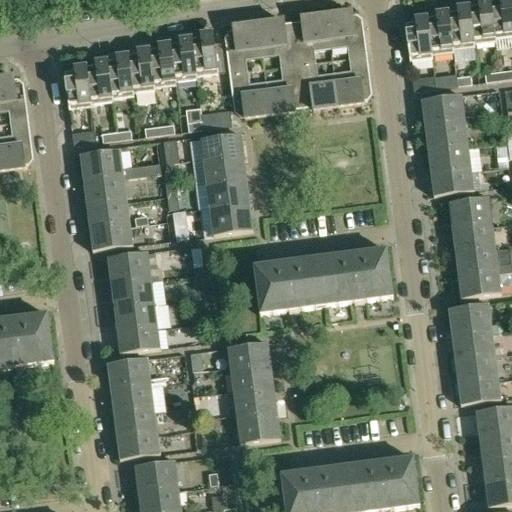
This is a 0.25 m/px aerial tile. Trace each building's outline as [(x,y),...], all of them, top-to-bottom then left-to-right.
[(496,45),(496,43),(511,40),(511,4),(511,0),(498,0),(499,3),(491,6),(490,6),(496,45)] [(478,5),(478,9),(470,11),(469,11),(474,48),(496,45),(490,6),(491,6),(491,3),(478,5)] [(449,17),(448,17),(453,54),(453,57),(455,66),(476,63),(474,48),(469,11),(470,11),(470,8),(457,10),(457,15),(449,17)] [(436,16),(436,20),(428,22),(427,23),(432,62),(433,62),(433,59),(453,57),(448,17),(449,17),(449,14),(436,16)] [(327,18),(331,52),(348,50),(349,62),(368,60),(363,22),(357,17),(353,18),(352,15),(327,18)] [(315,54),(331,52),(327,18),(302,21),(302,24),(293,26),(299,69),(317,66),(315,54)] [(427,23),(428,22),(428,20),(415,21),(415,26),(406,28),(410,65),(432,62),(427,23)] [(258,27),(263,61),(279,59),(281,71),(299,69),(293,26),(285,27),(284,23),(258,27)] [(226,45),(230,77),(248,75),(247,63),(263,61),(258,27),(234,30),(234,33),(230,34),(225,40),(226,45)] [(193,43),(192,43),(197,82),(230,77),(226,45),(215,46),(214,38),(214,35),(201,36),(201,41),(193,43)] [(172,49),(171,49),(176,88),(177,88),(177,85),(197,83),(192,43),(193,43),(193,40),(180,42),(180,47),(172,49)] [(156,91),(175,89),(176,88),(171,49),(172,49),(171,46),(158,48),(159,52),(151,54),(150,54),(155,94),(156,94),(156,91)] [(138,58),(130,60),(129,60),(134,100),(135,99),(134,97),(155,94),(150,54),(151,54),(150,51),(137,53),(138,58)] [(113,102),(134,100),(129,60),(130,60),(129,57),(116,59),(117,63),(109,65),(108,66),(113,105),(114,105),(113,102)] [(351,74),(334,76),(339,111),(364,108),(364,104),(368,104),(373,98),(368,60),(349,62),(351,74)] [(87,71),(92,111),(93,110),(92,108),(113,105),(108,66),(109,65),(108,62),(95,64),(96,69),(88,71),(87,71)] [(317,66),(299,69),(305,112),(313,111),(314,114),(339,111),(334,76),(318,78),(317,66)] [(74,70),(75,74),(65,77),(70,113),(92,111),(87,71),(88,71),(87,68),(74,70)] [(266,85),(271,120),(296,116),(296,113),(305,112),(299,69),(281,71),(282,83),(266,85)] [(511,73),(500,75),(501,85),(511,83),(511,73)] [(241,120),(245,119),(245,123),(271,120),(266,85),(250,87),(248,75),(230,77),(232,91),(235,116),(241,120)] [(486,86),(501,85),(500,75),(485,77),(486,86)] [(0,80),(0,115),(9,114),(11,127),(30,125),(25,86),(19,82),(15,82),(14,79),(0,80)] [(471,79),(457,81),(458,90),(472,88),(471,79)] [(435,80),(413,83),(414,96),(437,93),(435,81),(435,80)] [(446,80),(435,81),(437,93),(443,92),(447,92),(446,80)] [(462,99),(421,104),(425,129),(447,127),(447,131),(466,129),(474,128),(472,119),(465,120),(462,99)] [(221,115),(223,131),(232,130),(230,114),(221,115)] [(0,140),(0,169),(0,172),(1,175),(26,172),(25,168),(30,168),(34,162),(30,125),(11,127),(13,138),(0,140)] [(204,134),(203,125),(188,126),(189,136),(204,134)] [(425,129),(428,153),(450,150),(450,155),(469,153),(466,129),(447,131),(447,127),(425,129)] [(160,130),(161,139),(175,137),(174,128),(160,130)] [(146,141),(161,139),(160,130),(145,132),(146,141)] [(95,134),(73,137),(75,150),(97,147),(95,134)] [(117,135),(118,145),(133,143),(131,134),(117,135)] [(104,146),(118,145),(117,135),(102,137),(104,146)] [(201,143),(190,144),(192,164),(203,163),(222,161),(222,165),(244,162),(241,138),(201,143)] [(162,145),(165,168),(177,166),(174,144),(162,145)] [(508,147),(496,148),(497,161),(509,160),(508,147)] [(450,150),(428,153),(431,177),(453,174),(454,179),(472,176),(482,175),(479,151),(469,153),(450,155),(450,150)] [(124,183),(146,180),(160,178),(159,169),(123,174),(120,153),(80,159),(83,183),(105,180),(106,185),(124,183)] [(203,163),(192,164),(195,188),(201,187),(206,187),(225,184),(225,189),(247,186),(244,162),(222,165),(222,161),(203,163)] [(175,167),(166,168),(167,176),(164,180),(166,192),(178,190),(175,167)] [(431,177),(434,202),(475,196),(472,176),(454,179),(453,174),(431,177)] [(109,209),(128,207),(124,183),(106,185),(105,180),(83,183),(86,207),(108,204),(109,209)] [(201,187),(195,188),(199,212),(200,212),(209,211),(228,208),(228,213),(250,210),(247,186),(225,189),(225,184),(206,187),(201,187)] [(177,192),(167,193),(168,203),(178,202),(177,192)] [(493,231),(489,202),(448,207),(452,232),(474,229),(474,234),(493,231)] [(86,207),(90,231),(111,228),(112,233),(131,230),(128,207),(109,209),(108,204),(86,207)] [(228,208),(209,211),(213,240),(253,235),(250,210),(228,213),(228,208)] [(184,214),(179,215),(172,215),(172,217),(174,233),(187,231),(184,214)] [(135,221),(136,230),(148,228),(147,219),(135,221)] [(133,250),(131,230),(112,233),(111,228),(90,231),(93,256),(133,250)] [(452,232),(455,256),(477,253),(477,258),(496,255),(493,231),(474,234),(474,229),(452,232)] [(190,251),(192,270),(203,269),(200,249),(190,251)] [(386,253),(320,261),(327,311),(393,302),(386,253)] [(481,282),(499,279),(511,278),(510,269),(498,271),(496,255),(477,258),(477,253),(455,256),(458,280),(480,277),(481,282)] [(149,256),(108,261),(111,285),(133,283),(133,287),(153,285),(163,283),(161,272),(158,272),(155,255),(149,256)] [(261,319),(298,314),(327,311),(320,261),(255,270),(261,319)] [(502,299),(499,279),(481,282),(480,277),(458,280),(461,305),(502,299)] [(133,283),(111,285),(114,309),(136,306),(136,311),(156,309),(166,307),(163,283),(153,285),(133,287),(133,283)] [(208,288),(193,290),(195,303),(197,302),(210,301),(208,288)] [(210,301),(197,302),(199,315),(211,314),(210,301)] [(136,306),(114,309),(117,333),(139,330),(139,335),(159,333),(165,332),(171,331),(168,307),(166,307),(156,309),(136,311),(136,306)] [(448,313),(452,337),(492,332),(489,308),(448,313)] [(48,317),(0,322),(0,373),(54,367),(48,317)] [(139,330),(117,333),(120,357),(161,352),(160,346),(167,345),(165,332),(159,333),(139,335),(139,330)] [(452,337),(455,362),(495,357),(492,332),(452,337)] [(227,352),(231,376),(271,371),(268,346),(227,352)] [(190,357),(192,376),(204,375),(201,355),(190,357)] [(495,357),(455,362),(458,386),(498,381),(495,357)] [(150,387),(149,382),(147,362),(107,368),(110,392),(150,387)] [(231,376),(234,400),(275,395),(271,371),(231,376)] [(501,405),(498,381),(458,386),(461,410),(501,405)] [(110,392),(113,416),(153,411),(150,387),(110,392)] [(278,419),(275,395),(234,400),(237,424),(278,419)] [(113,416),(116,440),(156,435),(153,411),(113,416)] [(511,411),(476,416),(479,440),(511,436),(511,411)] [(281,443),(278,419),(237,424),(240,449),(281,443)] [(116,440),(119,464),(159,459),(156,435),(116,440)] [(511,436),(479,440),(482,465),(511,460),(511,436)] [(511,460),(482,465),(486,489),(511,485),(511,460)] [(413,462),(347,470),(352,511),(411,511),(419,511),(413,462)] [(134,470),(137,494),(179,489),(175,464),(134,470)] [(286,511),(352,511),(347,470),(282,478),(286,511)] [(219,488),(217,476),(208,477),(210,489),(219,488)] [(511,485),(486,489),(488,511),(497,511),(511,510),(511,485)] [(139,511),(181,511),(179,489),(137,494),(139,511)] [(212,511),(227,511),(226,498),(211,499),(212,511)]
